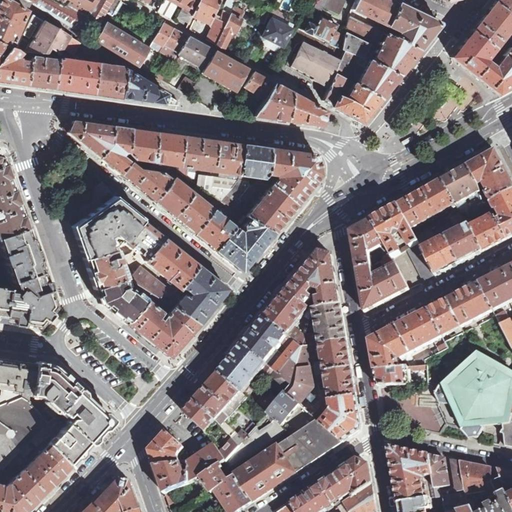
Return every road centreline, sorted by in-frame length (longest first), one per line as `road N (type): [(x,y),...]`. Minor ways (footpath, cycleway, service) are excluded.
road 1 (residential): [(349,151),(333,112),(126,0)]
road 2 (residential): [(38,101),(310,137)]
road 3 (residential): [(251,295),(41,126)]
road 4 (residential): [(21,140),(80,309)]
road 5 (residential): [(464,20),(349,151)]
road 6 (residential): [(511,251),(357,331)]
road 7 (residential): [(375,441),(511,467)]
road 8 (residential): [(375,441),(259,511)]
road 9 (residential): [(175,383),(80,309)]
